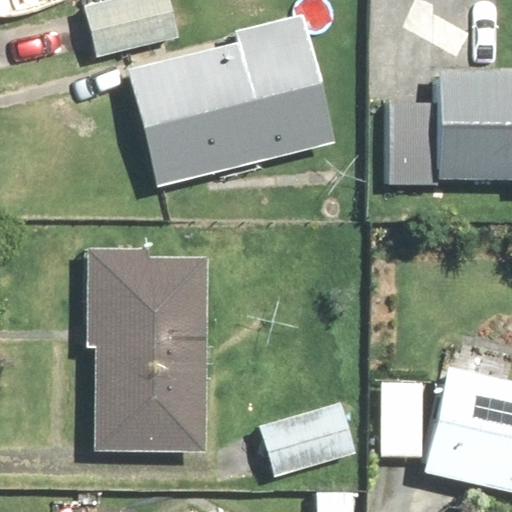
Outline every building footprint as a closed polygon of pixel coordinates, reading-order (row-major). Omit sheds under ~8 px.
[(164,0),(101,0),(65,9),(80,71),(176,47),(164,0)] [(288,30),(111,79),(146,202),(323,152),(288,30)] [(420,100),(379,99),(377,192),(511,196),(511,80),(421,78),(420,100)] [(197,269),(73,266),(67,466),(191,469),(197,269)] [(511,392),(432,375),(407,485),(511,508),(511,392)] [(329,399),(244,436),(267,490),(352,453),(329,399)]
